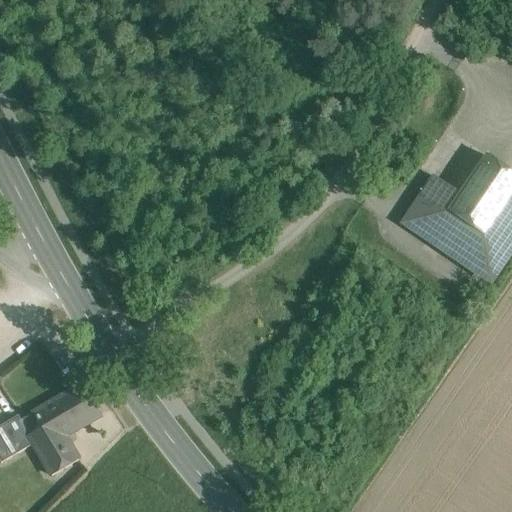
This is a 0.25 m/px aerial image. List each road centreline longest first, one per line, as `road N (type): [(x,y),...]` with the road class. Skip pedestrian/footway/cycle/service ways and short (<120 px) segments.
road 1 (unclassified): [(114,352),(251,267),(331,186),(446,0)]
road 2 (primary): [(232,511),(175,448),(114,352)]
